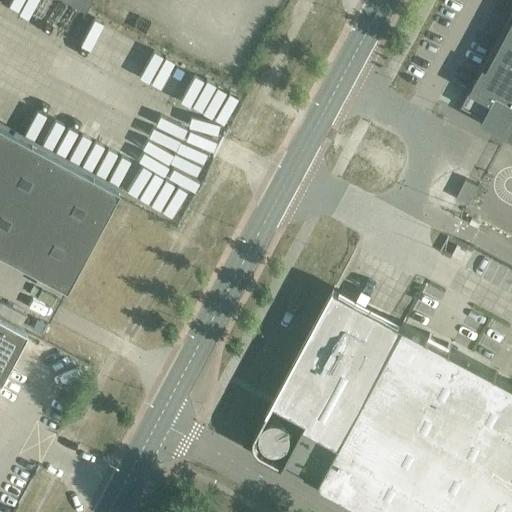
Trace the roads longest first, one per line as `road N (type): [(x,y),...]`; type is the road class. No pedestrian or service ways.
road 1 (tertiary): [(157,423),(384,0)]
road 2 (unclassified): [(157,423),(324,511)]
